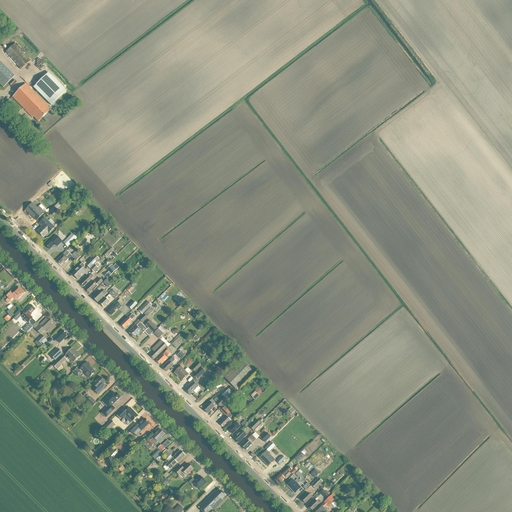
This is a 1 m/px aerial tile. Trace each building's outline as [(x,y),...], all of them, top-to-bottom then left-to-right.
[(30,61),(15,44),(5,52),(20,70),(30,61)] [(0,59),(0,83),(4,88),(16,76),(0,59)] [(52,106),(66,92),(48,74),(34,88),(52,106)] [(38,122),(50,110),(26,84),(12,97),(32,118),(33,117),(38,122)] [(38,209),(33,203),(24,212),(29,217),(31,215),(36,221),(45,212),(42,210),(40,212),(38,209)] [(48,213),(52,216),(58,210),(54,207),(48,213)] [(39,224),(42,227),(37,232),(43,237),(48,233),(49,234),(55,228),(45,218),(39,224)] [(50,249),(55,244),(58,247),(63,242),(56,235),(51,240),(46,245),(50,249)] [(70,254),(67,251),(57,261),(61,265),(64,262),(65,263),(68,259),(66,257),(70,254)] [(71,256),(76,261),(80,257),(76,252),(71,256)] [(90,269),(100,260),(95,255),(85,264),(90,269)] [(77,279),(85,271),(83,269),(85,266),(82,263),(72,274),(77,279)] [(107,270),(111,275),(116,271),(111,266),(107,270)] [(91,279),(94,277),(91,274),(89,277),(87,275),(79,283),(84,287),(91,279)] [(93,291),(103,282),(100,278),(95,283),(93,281),(85,289),(89,293),(92,290),(93,291)] [(108,288),(112,284),(107,279),(103,283),(108,288)] [(18,300),(25,293),(19,288),(13,294),(11,292),(7,296),(9,298),(6,301),(9,304),(14,299),(15,300),(17,298),(18,300)] [(97,303),(107,293),(104,291),(102,293),(99,290),(92,297),(97,303)] [(104,308),(109,302),(108,301),(113,297),(115,299),(118,296),(116,293),(114,291),(112,290),(109,293),(110,294),(106,299),(104,298),(101,301),(99,303),(104,308)] [(132,310),(137,304),(134,301),(128,307),(132,310)] [(114,305),(107,311),(112,316),(118,309),(119,310),(122,307),(117,302),(114,305)] [(17,321),(21,316),(28,323),(33,318),(30,315),(35,310),(30,305),(25,310),(24,309),(14,318),(17,321)] [(139,311),(143,315),(148,309),(144,306),(139,311)] [(129,324),(132,321),(131,321),(135,317),(132,314),(129,318),(128,318),(121,325),(121,326),(122,327),(123,327),(124,328),(128,325),(129,324)] [(48,320),(47,319),(40,325),(35,329),(41,334),(45,331),(46,331),(53,324),(51,323),(52,322),(49,319),(48,320)] [(146,325),(153,333),(158,328),(150,321),(146,325)] [(137,327),(135,326),(128,333),(134,338),(138,334),(139,335),(142,332),(143,333),(147,330),(140,323),(137,327)] [(30,325),(29,324),(24,330),(27,333),(32,327),(30,325)] [(158,329),(154,334),(159,339),(166,332),(161,326),(158,329)] [(63,331),(59,335),(58,334),(55,338),(60,343),(61,342),(62,342),(63,341),(63,340),(66,336),(66,335),(67,334),(63,331)] [(179,343),(182,340),(180,337),(172,344),(176,349),(180,345),(179,343)] [(154,360),(167,347),(161,341),(152,350),(154,352),(153,353),(152,353),(151,354),(151,355),(150,356),(154,360)] [(58,348),(50,356),(55,361),(63,354),(58,348)] [(72,349),(65,355),(73,363),(80,356),(72,349)] [(162,364),(168,359),(166,357),(171,353),(168,350),(156,362),(159,365),(160,363),(162,364)] [(177,356),(181,360),(185,356),(181,351),(177,356)] [(60,366),(66,360),(62,356),(56,362),(51,367),(55,370),(59,366),(60,366)] [(167,372),(173,366),(172,364),(175,361),(172,358),(162,368),(167,372)] [(237,390),(255,371),(243,359),(224,377),(237,390)] [(93,369),(92,369),(89,365),(90,365),(87,362),(80,369),(80,370),(79,371),(77,368),(73,372),(78,377),(82,373),(83,372),(89,378),(95,372),(95,371),(95,370),(94,369),(93,369)] [(195,373),(202,366),(198,362),(191,369),(195,373)] [(188,374),(181,366),(174,373),(177,377),(178,376),(182,380),(188,374)] [(194,378),(188,385),(188,386),(184,390),(189,395),(193,391),(195,394),(200,389),(198,387),(198,386),(195,383),(197,381),(196,380),(205,372),(201,368),(193,376),(194,378)] [(106,383),(100,377),(96,381),(92,384),(96,388),(93,390),(98,395),(106,387),(104,385),(106,383)] [(119,399),(120,397),(116,393),(115,394),(113,392),(102,402),(108,407),(101,414),(106,418),(115,409),(112,405),(117,401),(118,401),(119,400),(119,399)] [(255,392),(251,396),(255,400),(259,396),(255,392)] [(220,407),(228,399),(226,397),(224,399),(223,397),(216,403),(220,407)] [(86,402),(92,408),(97,403),(91,398),(86,402)] [(207,414),(214,406),(213,405),(215,403),(212,399),(202,409),(207,414)] [(223,419),(224,420),(220,424),(221,425),(220,426),(221,427),(222,427),(223,427),(227,423),(228,424),(231,421),(229,419),(233,415),(224,407),(220,411),(226,416),(223,419)] [(131,423),(132,422),(138,416),(130,408),(128,409),(127,408),(125,409),(124,408),(118,414),(118,415),(117,416),(120,419),(122,417),(124,419),(125,417),(131,423)] [(142,431),(150,424),(145,419),(140,423),(138,425),(136,423),(129,430),(133,434),(139,427),(142,431)] [(107,433),(115,425),(111,420),(103,428),(107,433)] [(257,420),(250,427),(254,431),(261,423),(257,420)] [(233,434),(240,427),(236,423),(228,430),(233,434)] [(120,438),(126,431),(124,429),(118,436),(120,438)] [(160,430),(153,437),(153,438),(151,440),(150,440),(147,443),(151,447),(154,444),(153,443),(156,441),(158,443),(162,439),(161,438),(164,434),(160,430)] [(238,443),(246,435),(242,431),(234,438),(238,443)] [(246,450),(251,444),(259,437),(255,433),(252,436),(252,435),(247,440),(241,446),(246,450)] [(265,443),(271,437),(266,433),(261,439),(265,443)] [(275,446),(271,442),(265,449),(269,453),(275,446)] [(167,460),(171,456),(166,450),(162,455),(167,460)] [(180,451),(165,465),(170,470),(177,463),(185,455),(180,451)] [(268,467),(275,460),(266,451),(259,458),(268,467)] [(111,462),(115,457),(111,453),(106,458),(111,462)] [(302,453),(295,460),(298,463),(305,457),(302,453)] [(285,459),(282,456),(277,462),(280,465),(285,459)] [(187,476),(193,469),(188,464),(183,468),(180,466),(175,471),(179,475),(182,472),(187,476)] [(291,470),(289,467),(281,475),(280,474),(274,480),(276,482),(277,483),(278,484),(282,481),(283,480),(283,479),(284,478),(283,478),(291,470)] [(204,486),(207,483),(200,476),(195,481),(193,478),(188,483),(192,486),(194,484),(199,489),(203,486),(204,486)] [(319,478),(312,485),(315,489),(323,482),(319,478)] [(301,487),(293,479),(287,485),(295,493),(301,487)] [(219,489),(217,492),(215,491),(198,507),(202,511),(212,511),(216,509),(219,506),(219,505),(223,501),(222,500),(226,496),(219,489)] [(319,494),(324,500),(329,495),(328,494),(329,493),(327,491),(326,492),(323,490),(319,494)] [(305,504),(312,497),(308,493),(301,500),(305,504)] [(324,503),(322,506),(315,511),(327,511),(326,511),(327,510),(325,508),(327,506),(328,507),(336,498),(333,496),(334,495),(333,494),(324,503)] [(312,511),(319,504),(321,502),(318,500),(316,501),(315,500),(308,507),(309,507),(308,508),(308,509),(309,510),(310,510),(311,510),(312,511)]
